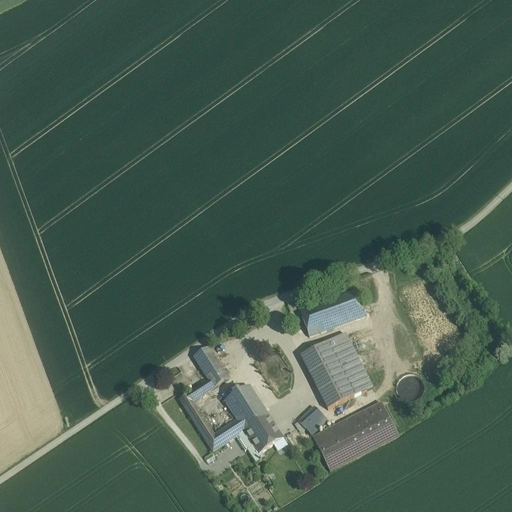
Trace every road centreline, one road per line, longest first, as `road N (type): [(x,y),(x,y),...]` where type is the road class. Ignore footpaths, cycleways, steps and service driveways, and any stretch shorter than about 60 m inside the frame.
road 1 (unclassified): [(511,188),(439,244),(244,316),(0,481)]
road 2 (track): [(270,303),(305,391),(288,406),(267,400),(244,364),(253,340)]
